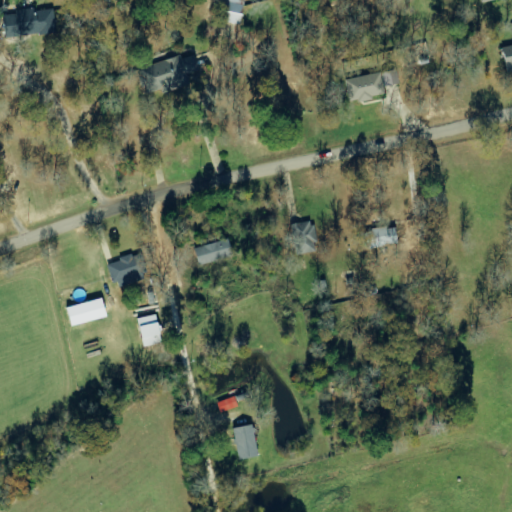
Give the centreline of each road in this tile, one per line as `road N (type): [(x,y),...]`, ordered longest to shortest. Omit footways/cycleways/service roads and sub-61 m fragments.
road 1 (residential): [(0,251),(150,201),(511,113)]
road 2 (residential): [(150,201),(217,511)]
road 3 (residential): [(107,0),(150,201)]
